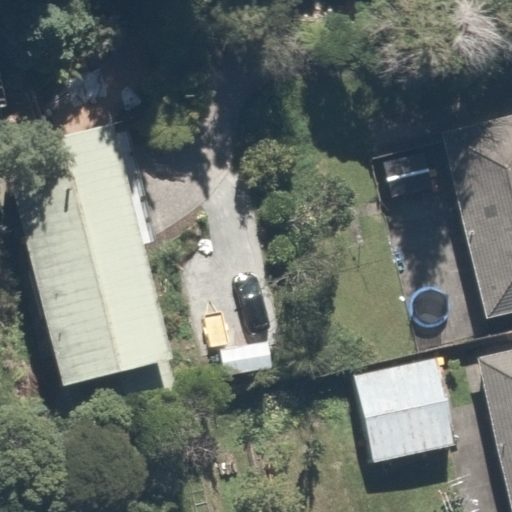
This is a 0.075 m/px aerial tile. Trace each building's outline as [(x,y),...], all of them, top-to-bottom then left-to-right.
[(304,0),(307,7),(329,0),(336,0),(341,16),(375,6),(373,0),(304,0)] [(94,139),(0,166),(0,305),(34,421),(165,383),(94,139)] [(511,140),(418,154),(445,351),(511,341),(511,140)] [(389,181),(335,191),(343,233),(397,222),(389,181)] [(511,511),(511,372),(436,387),(461,511),(511,511)] [(413,401),(316,405),(320,493),(417,489),(413,401)]
